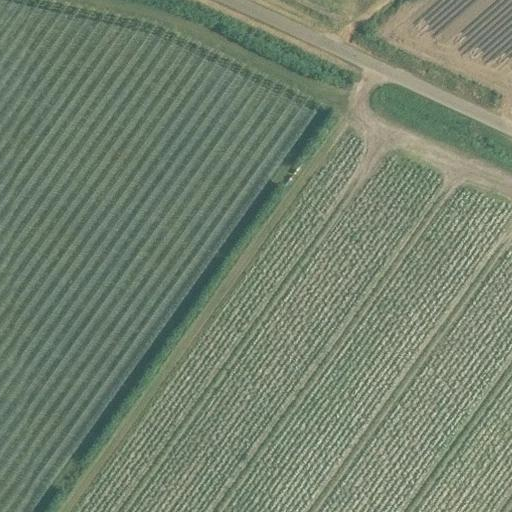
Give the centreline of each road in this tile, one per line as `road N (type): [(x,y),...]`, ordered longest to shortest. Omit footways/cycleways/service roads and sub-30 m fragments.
road 1 (track): [(375,65),(336,141),(67,511)]
road 2 (unclassified): [(511,129),(233,0)]
